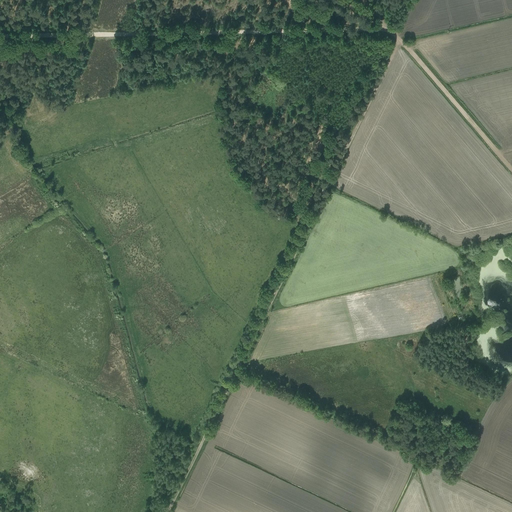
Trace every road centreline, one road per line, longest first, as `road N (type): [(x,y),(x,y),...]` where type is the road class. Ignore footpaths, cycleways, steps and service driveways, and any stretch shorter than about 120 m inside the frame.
road 1 (track): [(399,39),(168,511)]
road 2 (track): [(0,37),(384,29)]
road 3 (track): [(396,36),(511,168)]
